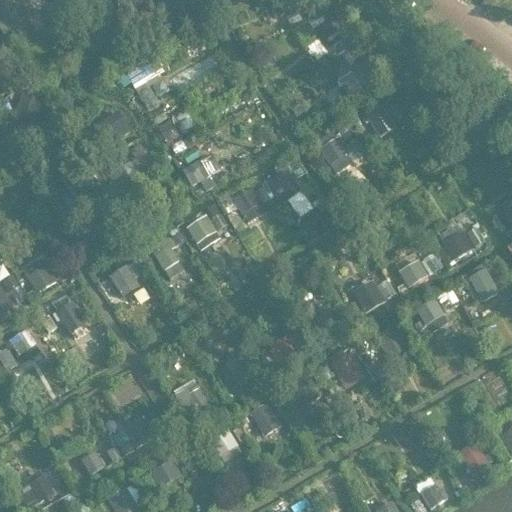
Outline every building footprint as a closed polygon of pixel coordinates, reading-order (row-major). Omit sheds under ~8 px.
[(11,0),(0,6),(0,13),(8,26),(23,18),(11,0)] [(192,20),(191,0),(119,0),(120,23),(192,20)] [(299,10),(295,0),(274,0),(267,3),(274,22),(299,10)] [(342,19),(333,25),(339,35),(348,29),(342,19)] [(340,45),(328,26),(313,36),(325,54),(340,45)] [(379,79),(369,61),(356,69),(367,87),(379,79)] [(0,86),(8,81),(0,67),(0,86)] [(135,92),(151,83),(141,67),(132,72),(130,69),(124,74),(135,92)] [(149,110),(160,106),(155,91),(144,95),(149,110)] [(21,96),(14,117),(37,124),(44,104),(21,96)] [(387,118),(381,109),(366,118),(378,138),(393,129),(387,118)] [(109,141),(127,130),(117,114),(100,124),(109,141)] [(167,146),(185,136),(175,119),(157,130),(167,146)] [(349,157),(339,140),(319,152),(329,169),(349,157)] [(152,168),(145,156),(129,166),(136,178),(152,168)] [(189,185),(204,177),(198,164),(182,172),(189,185)] [(298,187),(287,169),(266,182),(277,199),(298,187)] [(168,207),(157,188),(138,200),(149,219),(168,207)] [(266,215),(251,191),(233,203),(248,226),(266,215)] [(290,200),(301,217),(314,209),(303,192),(290,200)] [(511,230),(511,207),(502,214),(511,231),(511,230)] [(216,235),(206,219),(187,231),(197,247),(216,235)] [(474,252),(463,234),(442,246),(452,264),(474,252)] [(179,265),(171,253),(175,251),(168,241),(150,253),(163,275),(179,265)] [(428,279),(419,263),(398,274),(408,291),(428,279)] [(56,286),(46,268),(26,279),(36,297),(56,286)] [(140,290),(127,269),(109,281),(122,301),(140,290)] [(476,308),(499,296),(487,273),(470,282),(474,290),(468,293),(476,308)] [(386,301),(397,298),(392,281),(380,284),(386,301)] [(366,316),(386,303),(377,288),(374,283),(352,295),(366,316)] [(0,317),(16,308),(1,284),(0,284),(0,317)] [(25,302),(19,291),(10,296),(17,307),(25,302)] [(445,318),(436,302),(416,314),(425,329),(445,318)] [(86,328),(72,305),(56,315),(71,338),(86,328)] [(321,341),(341,330),(331,313),(311,324),(321,341)] [(409,352),(398,331),(378,343),(389,363),(409,352)] [(28,333),(9,344),(18,359),(36,348),(28,333)] [(277,367),(296,356),(286,339),(267,350),(277,367)] [(374,345),(365,351),(372,363),(381,357),(374,345)] [(240,390),(257,380),(244,357),(227,367),(240,390)] [(347,359),(332,367),(343,385),(357,377),(347,359)] [(305,383),(294,390),(300,399),(311,393),(305,383)] [(201,390),(183,401),(192,417),(211,406),(201,390)] [(279,427),(266,406),(250,415),(262,436),(279,427)] [(167,434),(158,419),(147,426),(156,440),(167,434)] [(135,453),(154,442),(142,422),(123,433),(135,453)] [(238,450),(227,429),(208,441),(220,461),(238,450)] [(511,430),(501,438),(511,453),(511,430)] [(214,455),(208,443),(198,449),(205,461),(214,455)] [(474,479),(491,468),(489,465),(492,463),(488,456),(484,458),(475,444),(458,455),(474,479)] [(104,472),(94,454),(80,462),(90,481),(104,472)] [(182,478),(173,462),(149,476),(158,491),(182,478)] [(40,505),(54,497),(42,479),(29,487),(40,505)] [(430,511),(448,500),(444,493),(439,496),(435,489),(421,498),(430,511)] [(136,511),(137,511),(125,491),(107,501),(113,511),(136,511)]
